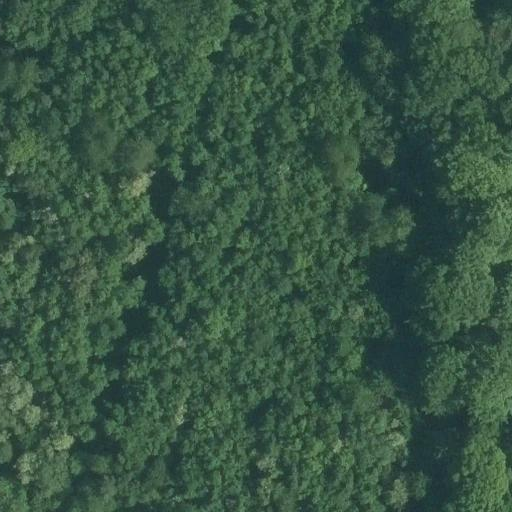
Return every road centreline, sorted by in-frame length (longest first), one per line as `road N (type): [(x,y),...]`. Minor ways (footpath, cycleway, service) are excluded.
road 1 (track): [(439,511),(429,0)]
road 2 (track): [(0,458),(159,511)]
